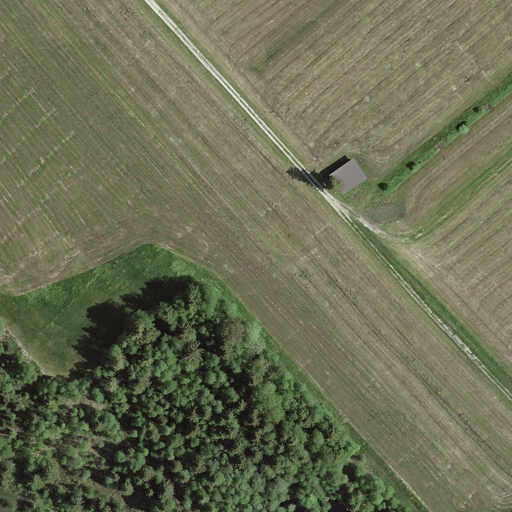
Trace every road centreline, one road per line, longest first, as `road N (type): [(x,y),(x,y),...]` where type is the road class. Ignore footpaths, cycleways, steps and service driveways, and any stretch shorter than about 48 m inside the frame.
road 1 (track): [(152,0),(511,393)]
road 2 (track): [(323,187),(372,227),(399,237),(421,231),(511,151)]
